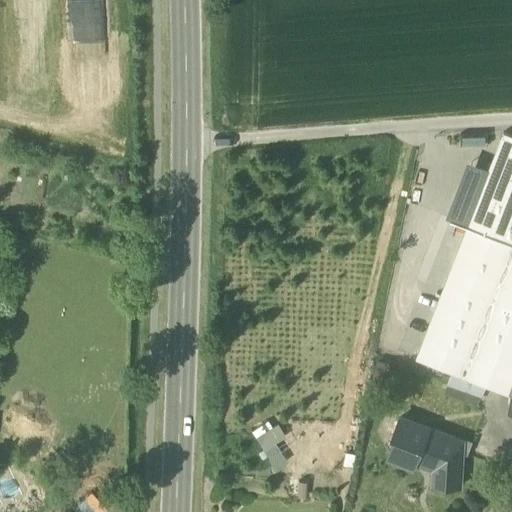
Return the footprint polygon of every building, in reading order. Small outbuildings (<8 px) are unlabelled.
[(490,170),(469,225),(511,242),(511,134),(505,132),(490,170)] [(488,136),(461,137),(461,149),(489,148),(488,136)] [(449,219),(469,225),(490,170),(472,162),(449,219)] [(509,392),(511,384),(511,242),(469,225),(418,357),(454,371),(483,382),(509,392)] [(483,382),(454,371),(446,390),(475,401),(483,382)] [(275,439),(282,435),(271,416),(250,428),(273,466),(287,458),(275,439)] [(434,485),(458,486),(460,453),(468,456),(473,442),(452,433),(450,437),(400,418),(392,439),(396,441),(389,458),(415,468),(418,461),(435,467),(434,485)]
